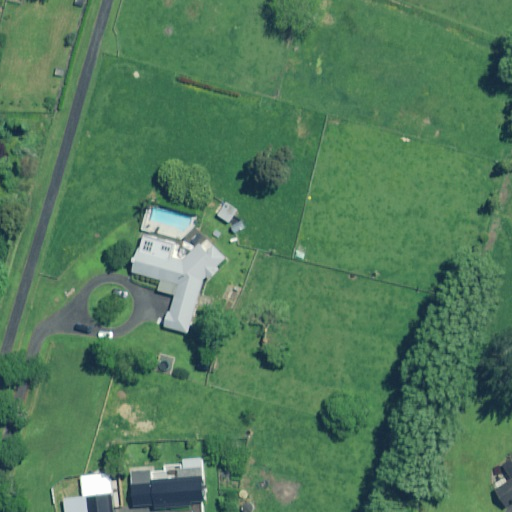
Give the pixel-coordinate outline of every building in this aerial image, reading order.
[(238,210),(227,203),(219,215),(230,223),(238,210)] [(204,277),(211,279),(220,270),(218,268),(226,259),(214,247),(209,252),(201,244),(184,262),(171,258),(175,242),(145,234),(134,273),(162,280),(160,291),(176,295),(168,327),(188,333),(204,277)] [(104,448),(83,446),(82,457),(103,460),(104,448)] [(511,462),(505,466),(511,477),(511,481),(497,491),(507,508),(511,505),(511,462)] [(204,502),(202,469),(181,470),(181,466),(165,467),(165,471),(133,473),(134,506),(156,505),(156,509),(191,507),(191,502),(204,502)] [(114,511),(111,474),(81,477),(83,497),(64,499),(65,511),(114,511)]
